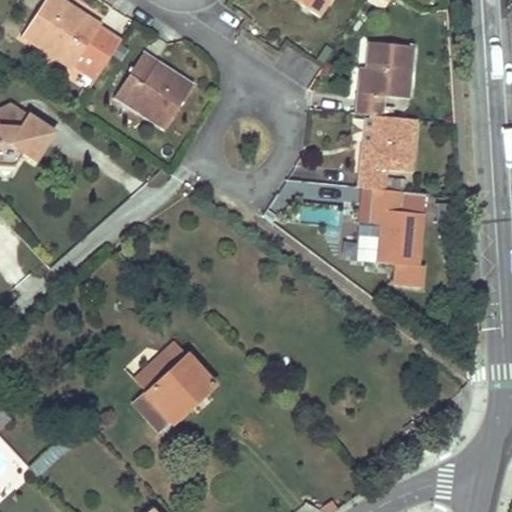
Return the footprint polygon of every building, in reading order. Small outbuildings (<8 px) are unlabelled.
[(78,10),(62,0),(43,0),(20,36),(44,53),(48,47),(72,63),(76,58),(97,74),(118,40),(96,28),(99,23),(84,13),(81,16),(76,13),(78,10)] [(293,0),(320,17),(330,0),(293,0)] [(367,0),(366,3),(383,10),(387,0),(367,0)] [(376,189),(375,196),(374,203),(364,202),(362,225),(367,225),(380,227),(376,260),(395,262),(392,284),(420,287),(422,265),(418,265),(425,194),(386,190),(388,170),(412,173),(417,120),(384,116),(386,96),(409,98),(415,47),(373,43),(369,77),(364,77),(362,94),(358,94),(356,113),(375,115),(372,151),(367,150),(365,168),(361,168),(359,187),(376,189)] [(287,48),(276,69),(308,86),(319,66),(287,48)] [(141,50),(128,71),(115,92),(139,107),(136,113),(162,129),(191,83),(161,64),(159,67),(153,63),(156,59),(141,50)] [(0,124),(15,127),(24,113),(9,102),(0,107),(0,124)] [(0,163),(12,165),(16,159),(20,153),(30,160),(50,131),(24,113),(15,127),(0,124),(0,163)] [(356,235),(366,236),(367,225),(362,225),(364,202),(374,203),(375,196),(376,189),(359,187),(356,235)] [(450,202),(435,203),(436,233),(451,232),(450,202)] [(366,236),(363,259),(376,260),(380,227),(367,225),(366,236)] [(135,256),(128,248),(119,254),(126,263),(135,256)] [(174,341),(133,380),(145,392),(183,356),(186,354),(174,341)] [(158,429),(164,423),(170,418),(173,421),(214,384),(186,354),(183,356),(145,392),(133,402),(158,429)] [(0,431),(11,421),(0,408),(0,431)] [(27,467),(30,470),(33,474),(71,439),(65,432),(27,467)]
